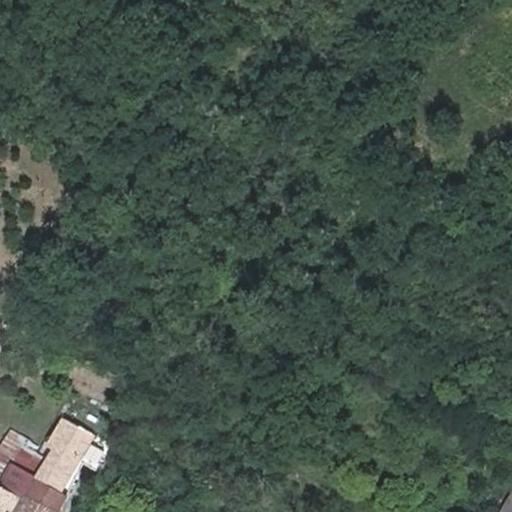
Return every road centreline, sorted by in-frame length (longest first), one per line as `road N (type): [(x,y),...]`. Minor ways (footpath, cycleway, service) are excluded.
road 1 (track): [(272,208),(0,103)]
road 2 (track): [(272,208),(362,45),(440,0)]
